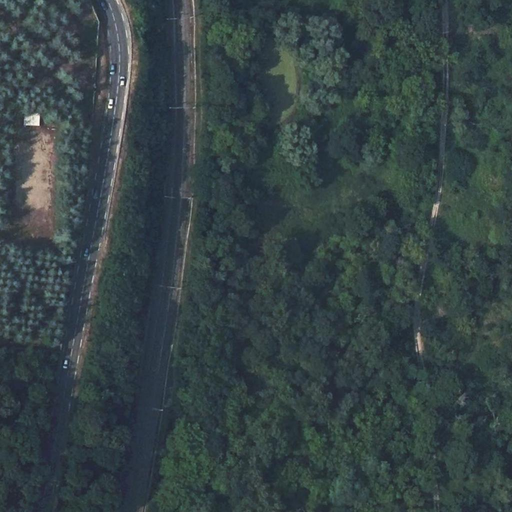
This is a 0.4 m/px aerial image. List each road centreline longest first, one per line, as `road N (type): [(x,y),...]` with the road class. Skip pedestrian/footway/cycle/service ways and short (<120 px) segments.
road 1 (secondary): [(106,0),(118,78),(41,511)]
road 2 (track): [(445,0),(443,147),(417,315),(438,511)]
